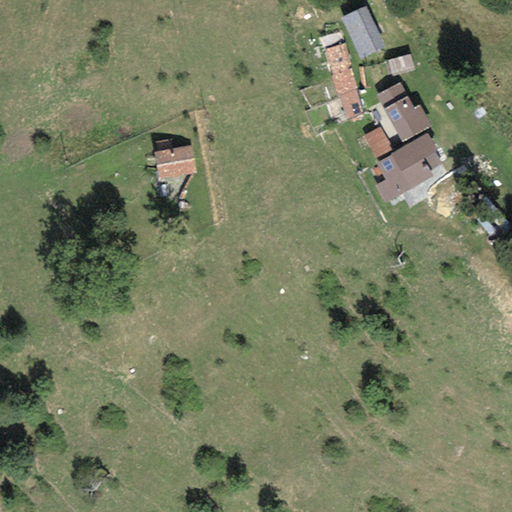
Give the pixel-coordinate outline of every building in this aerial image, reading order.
[(366,10),(341,21),(360,63),(385,51),(366,10)] [(345,48),(324,53),(337,99),(339,98),(347,121),(363,115),(354,92),(357,91),(345,48)] [(413,72),(410,58),(386,64),(390,78),(413,72)] [(430,130),(419,108),(413,111),(400,86),(375,98),(400,146),(430,130)] [(391,151),(380,130),(363,139),(375,160),(391,151)] [(447,173),(428,139),(376,167),(384,182),(373,188),(383,207),(447,173)] [(195,174),(189,149),(153,157),(159,183),(195,174)]
